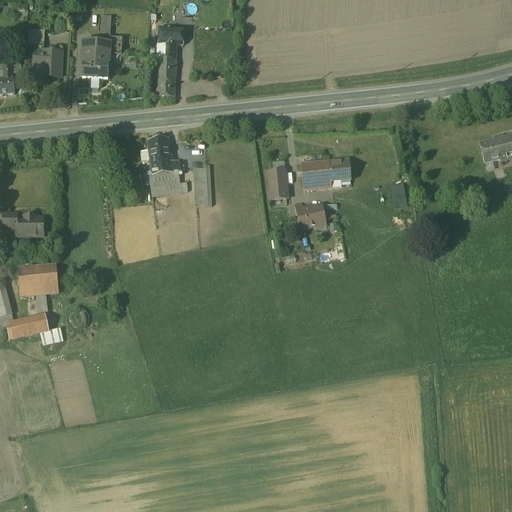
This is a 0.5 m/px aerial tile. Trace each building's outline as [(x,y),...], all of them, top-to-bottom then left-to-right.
[(112,19),(93,17),(92,36),(111,37),(112,19)] [(46,32),(28,31),(28,45),(45,46),(46,32)] [(185,32),(161,31),(158,74),(176,75),(178,48),(184,48),(185,32)] [(110,48),(84,46),(83,64),(109,65),(109,57),(121,57),(122,41),(111,40),(110,48)] [(62,53),(43,53),(43,54),(34,53),(34,67),(43,67),(42,77),(61,78),(62,53)] [(109,65),(83,64),(82,81),(108,82),(109,65)] [(13,67),(4,68),(5,81),(14,80),(13,67)] [(176,75),(158,74),(156,99),(159,100),(159,101),(163,102),(164,101),(174,101),(176,75)] [(5,81),(0,81),(0,97),(16,95),(14,80),(5,81)] [(511,137),(479,146),(484,165),(499,161),(499,164),(511,160),(511,137)] [(168,141),(148,143),(153,176),(173,174),(168,141)] [(329,162),(302,165),(305,192),(332,190),(331,184),(329,164),(329,162)] [(351,162),(329,164),(331,184),(352,182),(351,162)] [(206,170),(194,171),(196,201),(208,200),(206,170)] [(285,172),(269,174),(271,201),(288,200),(285,172)] [(153,176),(150,177),(152,198),(181,194),(178,173),(173,174),(153,176)] [(392,187),(397,211),(409,209),(405,185),(392,187)] [(322,207),(302,211),(301,205),(296,206),(301,231),(326,226),(322,207)] [(17,216),(3,216),(3,230),(17,230),(17,220),(17,216)] [(337,216),(329,217),(329,225),(337,225),(337,216)] [(37,220),(37,218),(23,218),(23,220),(17,220),(17,230),(17,238),(43,238),(43,220),(37,220)] [(56,266),(35,268),(37,296),(59,294),(56,266)] [(35,268),(19,270),(20,298),(37,296),(35,268)] [(0,281),(0,319),(12,316),(3,281),(0,281)] [(77,308),(74,308),(72,309),(71,310),(70,310),(69,312),(68,313),(67,315),(67,316),(67,317),(67,319),(67,320),(67,322),(68,324),(70,326),(71,327),(73,328),(74,328),(76,329),(79,328),(80,328),(82,327),(83,326),(84,325),(85,324),(86,322),(86,321),(87,320),(87,318),(87,317),(86,315),(86,314),(85,312),(84,311),(82,310),(81,309),(79,308),(77,308)] [(45,317),(6,325),(10,341),(49,333),(45,317)]
